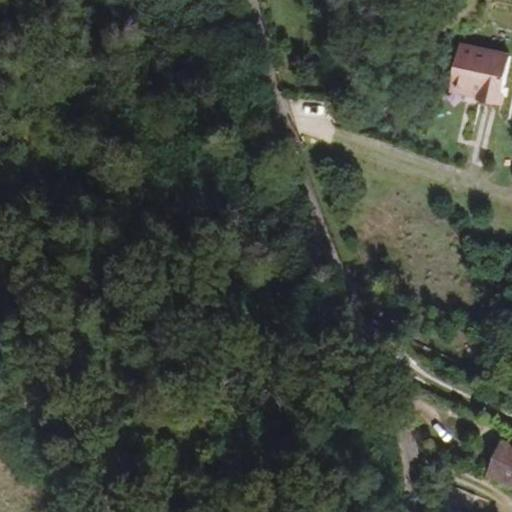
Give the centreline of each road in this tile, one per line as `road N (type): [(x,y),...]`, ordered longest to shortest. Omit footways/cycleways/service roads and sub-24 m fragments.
road 1 (residential): [(411,511),(402,434),(280,127),(246,0)]
road 2 (track): [(511,207),(280,127)]
road 3 (unknown): [(383,376),(511,411)]
